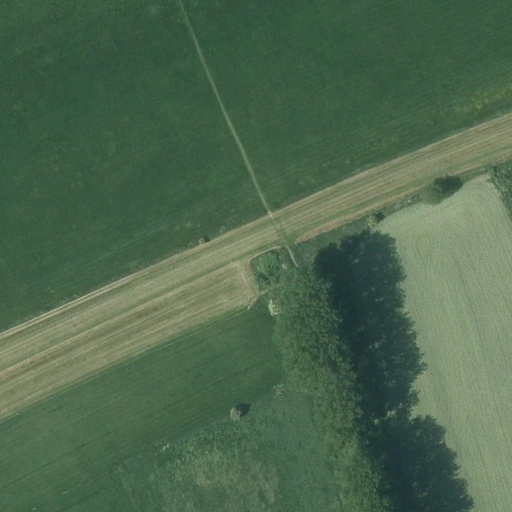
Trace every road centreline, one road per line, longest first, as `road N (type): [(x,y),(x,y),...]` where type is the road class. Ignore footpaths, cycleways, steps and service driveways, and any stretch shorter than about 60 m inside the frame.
road 1 (track): [(272,211),(0,333)]
road 2 (track): [(360,511),(283,256)]
road 3 (track): [(511,113),(272,211)]
